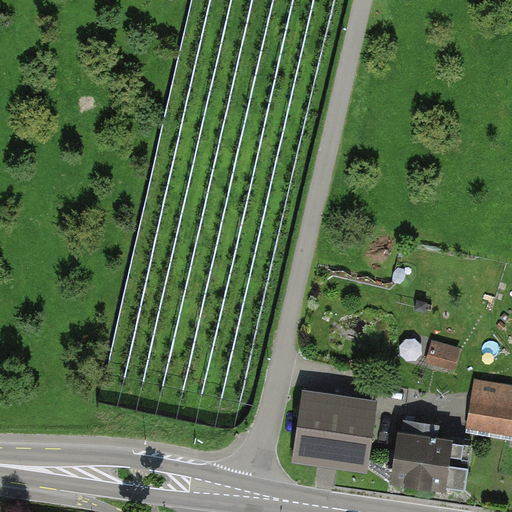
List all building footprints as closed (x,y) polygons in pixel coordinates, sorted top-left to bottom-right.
[(490,266),(487,285),(503,288),(507,270),(490,266)] [(466,350),(436,343),(430,366),(460,373),(466,350)] [(511,386),(482,383),(476,430),(511,435),(511,386)] [(391,401),(318,390),(307,460),(380,471),(391,401)] [(470,438),(415,434),(412,484),(467,488),(470,438)]
